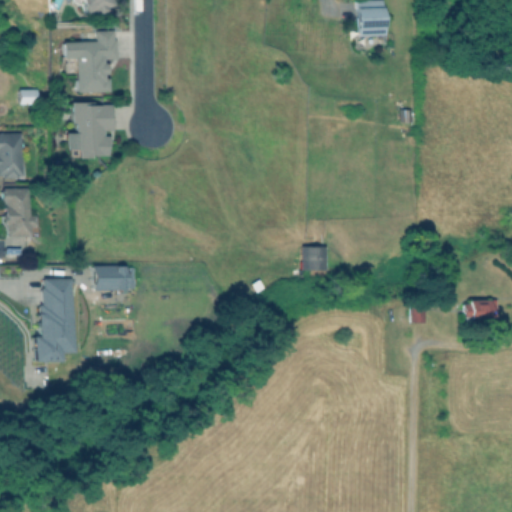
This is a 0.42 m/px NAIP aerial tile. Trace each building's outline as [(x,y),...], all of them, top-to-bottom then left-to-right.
[(110,0),(112,4),(82,14),(78,2),(75,3),(69,1),(68,0),(110,0)] [(381,0),(382,31),(355,32),(353,0),(381,0)] [(111,28),(111,38),(113,38),(114,57),(100,57),(100,62),(103,62),(104,73),(101,73),(101,77),(105,76),(106,90),(72,91),(72,72),(61,72),(61,58),(58,58),(58,55),(60,55),(59,40),(87,39),(87,31),(93,31),(92,29),(111,28)] [(34,102),(15,102),(15,88),(34,87),(34,102)] [(89,102),(97,102),(97,101),(107,101),(107,110),(108,110),(108,127),(98,127),(98,132),(104,132),(104,142),(102,142),(102,152),(89,152),(89,151),(85,151),(85,154),(65,154),(65,146),(60,146),(61,129),(69,129),(69,119),(67,119),(67,99),(89,99),(89,102)] [(408,106),(408,119),(399,119),(399,106),(408,106)] [(21,139),(22,149),(20,149),(20,159),(19,159),(19,172),(15,172),(15,175),(0,175),(0,130),(19,130),(19,139),(21,139)] [(0,185),(26,185),(26,210),(35,210),(35,234),(0,234),(0,185)] [(322,244),(322,268),(297,267),(297,243),(322,244)] [(88,289),(87,266),(130,265),(131,288),(88,289)] [(260,285),(252,290),(247,281),(255,276),(260,285)] [(37,304),(37,287),(39,287),(39,277),(67,277),(69,352),(54,352),(54,360),(27,361),(27,336),(33,336),(33,324),(32,324),(32,312),(34,312),(34,304),(37,304)] [(493,297),(493,319),(466,319),(466,316),(460,317),(460,301),(466,301),(466,297),(493,297)] [(419,302),(419,320),(406,319),(406,302),(419,302)] [(46,386),(45,364),(22,364),(23,387),(46,386)]
